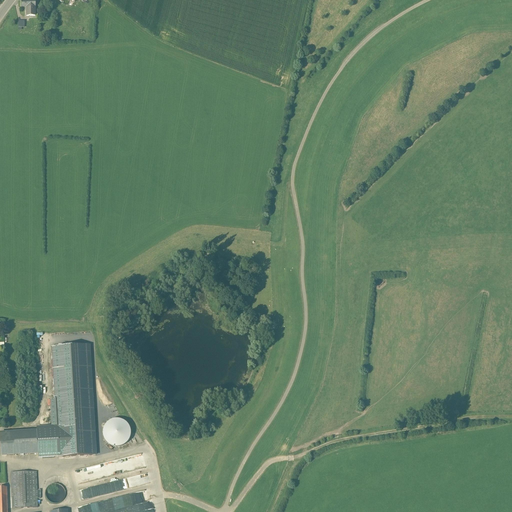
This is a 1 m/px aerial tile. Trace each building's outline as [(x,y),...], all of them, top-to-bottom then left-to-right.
[(35,1),(21,1),(21,7),(26,7),(26,16),(35,16),(35,7),(35,1)] [(89,345),(53,348),(56,400),(50,400),(52,427),(37,428),(37,431),(0,433),(0,436),(0,439),(2,439),(3,449),(1,449),(1,456),(38,453),(38,457),(59,455),(59,457),(95,455),(89,345)] [(130,438),(131,433),(129,428),(126,423),(122,420),(116,419),(111,421),(107,424),(104,428),(103,434),(104,439),(107,443),(111,446),(117,447),(122,446),(127,443),(130,438)] [(142,454),(73,471),(77,485),(146,468),(142,454)] [(36,472),(11,473),(12,497),(12,508),(38,508),(36,472)] [(147,473),(78,491),(80,501),(150,483),(147,473)] [(64,498),(65,494),(64,490),(62,487),(59,485),(55,484),(51,485),(48,487),(46,490),(45,494),(46,498),(48,501),(52,503),(55,504),(59,503),(62,501),(64,498)] [(146,490),(78,508),(78,511),(110,511),(149,502),(146,490)]
